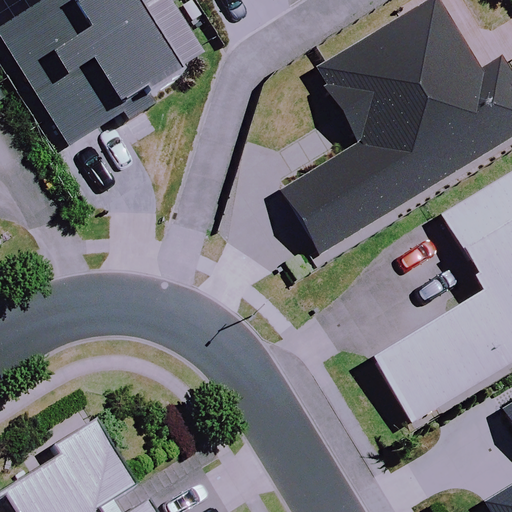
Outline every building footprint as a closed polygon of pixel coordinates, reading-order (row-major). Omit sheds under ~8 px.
[(0,0),(0,42),(65,151),(200,71),(169,20),(140,37),(117,0),(84,0),(81,2),(79,0),(0,0)] [(474,80),(430,8),(311,80),(352,146),(272,195),(313,262),(511,140),(511,93),(495,66),(474,80)] [(511,176),(435,224),(479,297),(366,366),(405,429),(511,364),(511,176)] [(31,480),(0,497),(0,511),(146,511),(145,509),(140,511),(112,511),(108,504),(129,492),(82,409),(13,449),(31,480)] [(511,511),(511,416),(504,422),(511,434),(511,488),(481,508),(483,511),(511,511)]
